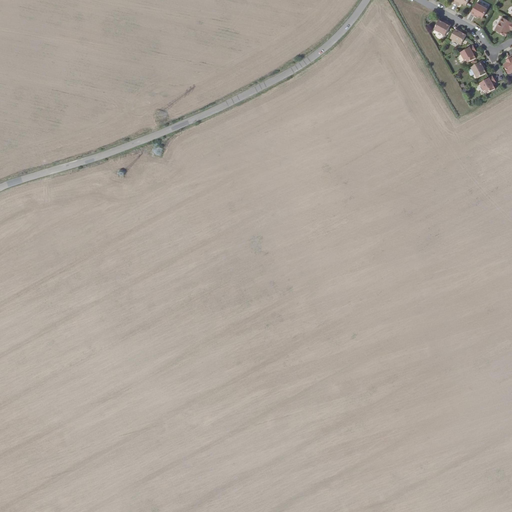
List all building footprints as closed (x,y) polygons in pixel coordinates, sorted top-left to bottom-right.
[(471,13),(477,16),(478,15),(479,16),(480,14),(484,16),(490,7),(485,5),(484,6),(477,2),(471,13)] [(508,31),(509,31),(510,28),(511,29),(511,21),(502,17),(495,29),(506,35),(508,31)] [(444,22),(442,21),(441,23),(437,21),(432,30),(437,33),(437,32),(445,36),(451,24),(445,21),(444,22)] [(463,35),(464,33),(462,32),(463,31),(456,28),(450,39),(458,43),(457,44),(462,46),(467,37),(463,35)] [(476,58),(474,54),(473,53),(475,52),(476,51),(473,45),(460,52),(465,60),(466,59),(468,62),(476,58)] [(484,68),(485,67),(482,61),(471,67),(475,75),(474,75),(476,80),(486,75),(483,71),(485,70),(484,68)] [(496,89),(494,85),(493,84),(495,82),(496,82),(493,76),(480,83),(484,91),(486,90),(488,93),(496,89)]
